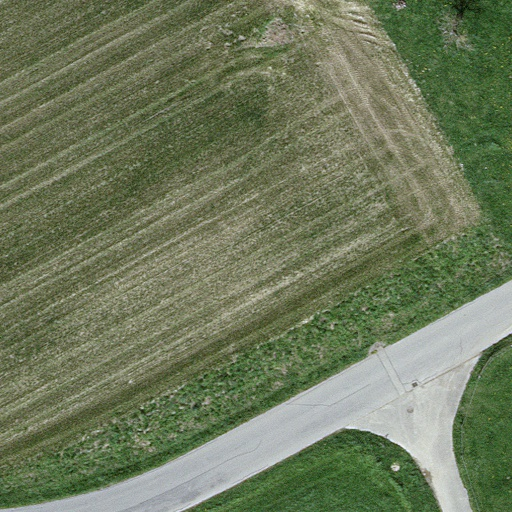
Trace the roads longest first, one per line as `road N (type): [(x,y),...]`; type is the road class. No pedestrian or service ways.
road 1 (unclassified): [(126,511),(511,313)]
road 2 (track): [(454,511),(408,367)]
